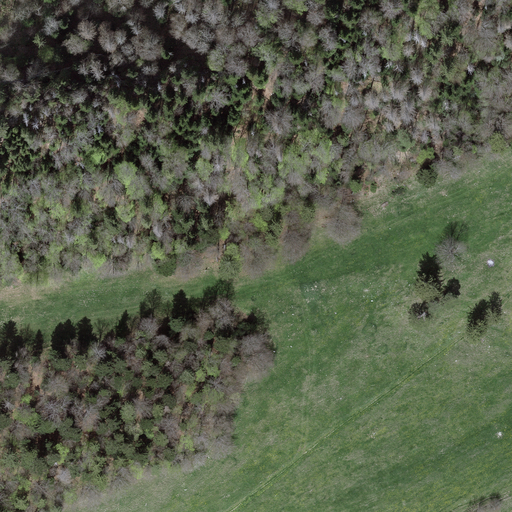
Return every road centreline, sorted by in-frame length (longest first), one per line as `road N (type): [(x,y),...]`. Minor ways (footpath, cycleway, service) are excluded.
road 1 (track): [(511,296),(219,511)]
road 2 (track): [(511,206),(376,260)]
